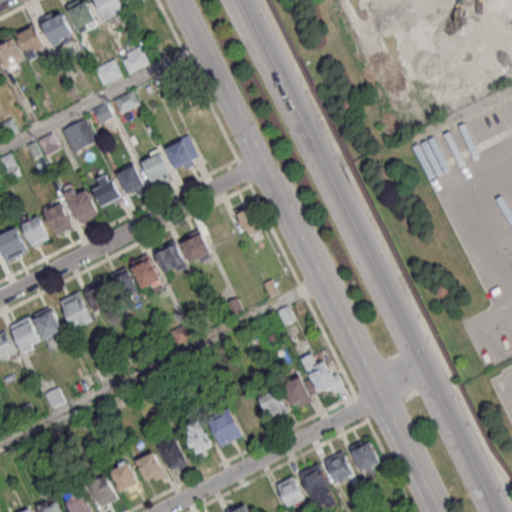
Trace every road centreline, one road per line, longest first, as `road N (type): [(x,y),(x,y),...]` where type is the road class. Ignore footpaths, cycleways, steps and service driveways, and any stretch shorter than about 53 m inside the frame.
road 1 (tertiary): [(178,0),(379,398)]
road 2 (tertiary): [(428,375),(237,0)]
road 3 (residential): [(0,297),(259,163)]
road 4 (residential): [(156,511),(379,398)]
road 5 (tertiary): [(492,511),(428,375)]
road 6 (tertiary): [(379,398),(435,511)]
